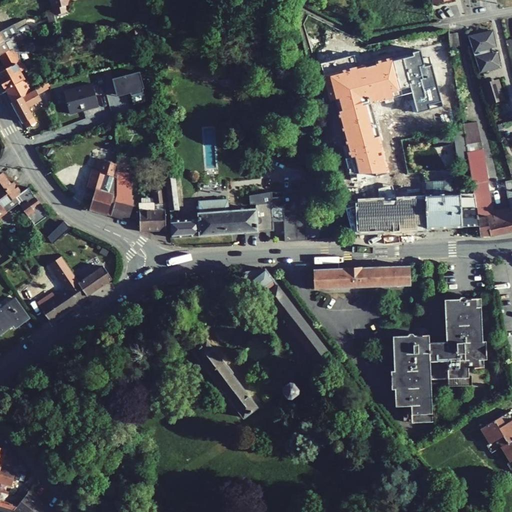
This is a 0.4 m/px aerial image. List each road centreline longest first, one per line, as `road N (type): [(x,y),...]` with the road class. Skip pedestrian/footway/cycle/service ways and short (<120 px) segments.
road 1 (tertiary): [(153,272),(220,257),(509,244)]
road 2 (tertiary): [(22,147),(66,208),(135,245),(153,272)]
road 3 (tertiary): [(153,272),(0,375)]
